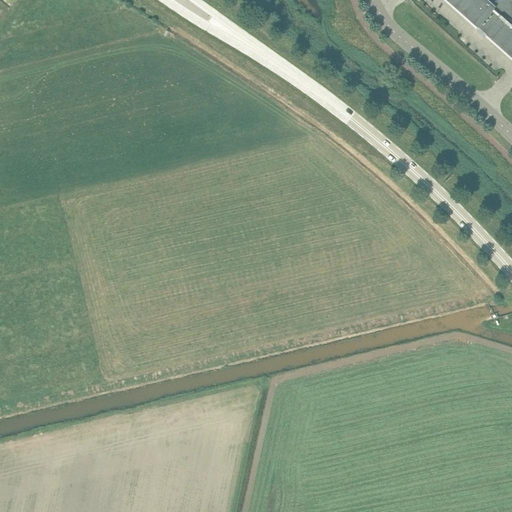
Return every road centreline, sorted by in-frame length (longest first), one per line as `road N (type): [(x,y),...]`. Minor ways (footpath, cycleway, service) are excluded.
road 1 (secondary): [(511,272),(384,146),(227,30)]
road 2 (unclassified): [(511,127),(386,22),(375,0)]
road 3 (unknown): [(442,0),(511,63),(509,79),(486,103)]
